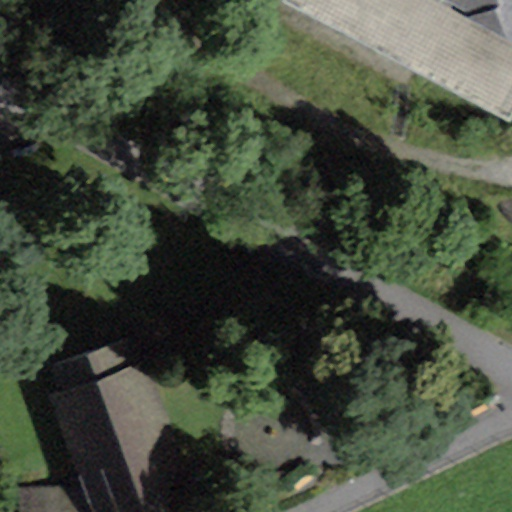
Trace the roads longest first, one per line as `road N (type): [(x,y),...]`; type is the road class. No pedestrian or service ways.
road 1 (residential): [(511,365),(0,93)]
road 2 (residential): [(511,414),(308,511)]
